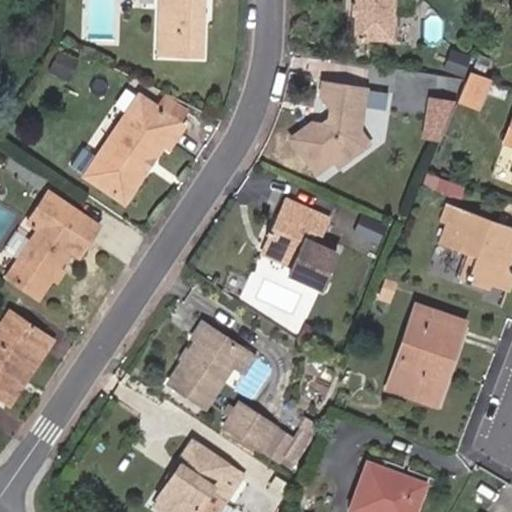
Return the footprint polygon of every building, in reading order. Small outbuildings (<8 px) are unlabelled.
[(192,12),(200,13),(200,0),(155,0),(152,55),(197,58),(199,23),(192,22),(192,12)] [(344,25),(339,25),(336,42),(375,48),(383,0),(342,0),(341,9),(347,9),(344,25)] [(333,23),(339,25),(344,25),(347,9),(341,9),(335,9),(333,23)] [(462,56),(443,48),(434,68),(453,76),(462,56)] [(69,64),(49,51),(36,71),(56,84),(69,64)] [(453,101),(480,109),(489,77),(463,69),(453,101)] [(371,143),(360,129),(354,122),(354,116),(364,111),(368,94),(323,84),(321,95),(333,112),(330,125),(310,131),(305,147),(322,170),(338,159),(344,164),(371,143)] [(113,200),(152,144),(159,149),(175,125),(129,93),(74,173),(113,200)] [(440,140),(449,99),(427,94),(418,135),(440,140)] [(354,122),(360,129),(364,111),(354,116),(354,122)] [(511,177),(511,112),(503,137),(511,140),(511,168),(509,176),(511,177)] [(48,296),(61,276),(74,257),(81,261),(99,233),(50,200),(31,228),(38,234),(7,279),(43,303),(48,296)] [(295,263),(291,272),(289,277),(321,291),(336,257),(304,245),(308,237),(321,242),(329,223),(283,204),(265,249),(295,263)] [(511,228),(457,208),(442,247),(472,259),(467,274),(457,270),(454,279),(488,291),(491,283),(507,289),(511,277),(511,264),(500,260),(504,248),(511,251),(511,228)] [(260,260),(291,272),(295,263),(265,249),(260,260)] [(70,281),(61,276),(48,296),(58,302),(70,281)] [(384,279),(375,300),(389,306),(398,285),(384,279)] [(447,338),(459,341),(465,325),(418,305),(394,361),(409,367),(399,391),(434,405),(445,379),(433,374),(447,338)] [(29,344),(36,335),(8,316),(0,327),(0,400),(36,348),(29,344)] [(193,350),(170,387),(208,410),(237,366),(246,353),(203,327),(188,348),(193,350)] [(51,345),(36,335),(29,344),(36,348),(0,400),(0,409),(4,412),(51,345)] [(445,379),(459,341),(447,338),(433,374),(445,379)] [(255,359),(246,353),(237,366),(247,372),(255,359)] [(409,367),(394,361),(385,385),(399,391),(409,367)] [(238,409),(225,430),(258,450),(270,428),(238,409)] [(162,499),(183,511),(197,511),(213,488),(228,497),(229,498),(245,470),(194,438),(183,454),(186,456),(172,479),(174,480),(162,499)] [(421,511),(430,489),(372,466),(353,511),(421,511)] [(218,511),(228,497),(213,488),(197,511),(218,511)] [(161,511),(183,511),(162,499),(155,508),(161,511)]
